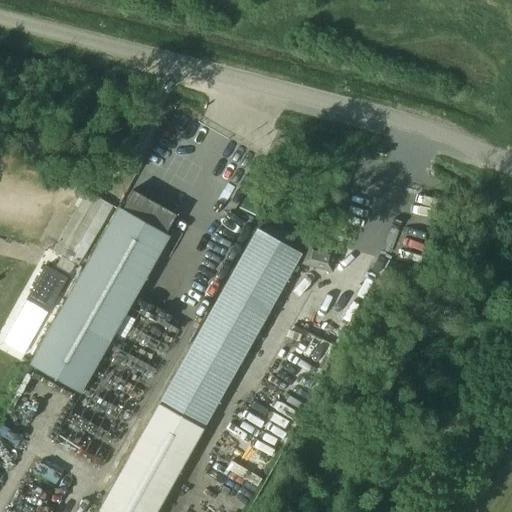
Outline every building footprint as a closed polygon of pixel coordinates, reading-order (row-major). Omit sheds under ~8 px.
[(114,213),(29,364),(80,393),(165,242),(169,235),(165,233),(176,214),(132,190),(122,208),(118,206),(114,213)] [(113,206),(88,191),(54,251),(79,265),(113,206)] [(156,511),(302,254),(257,228),(158,405),(98,511),(156,511)] [(306,241),(301,264),(333,271),(338,248),(306,241)] [(469,242),(466,255),(483,259),(487,246),(469,242)] [(26,288),(46,298),(66,260),(46,250),(26,288)] [(153,333),(150,343),(174,352),(178,342),(153,333)]
